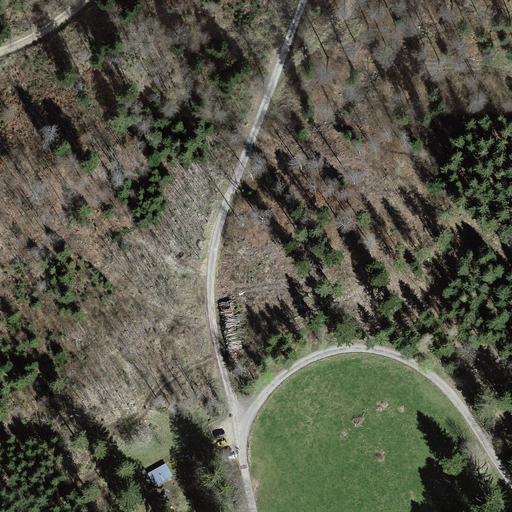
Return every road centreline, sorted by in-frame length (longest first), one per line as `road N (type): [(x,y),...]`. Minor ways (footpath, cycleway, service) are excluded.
road 1 (unclassified): [(254,511),(240,427),(288,370),(352,346),(401,356),(440,382),(511,483)]
road 2 (track): [(240,427),(210,312),(211,259),(304,0)]
road 3 (track): [(240,441),(0,434)]
